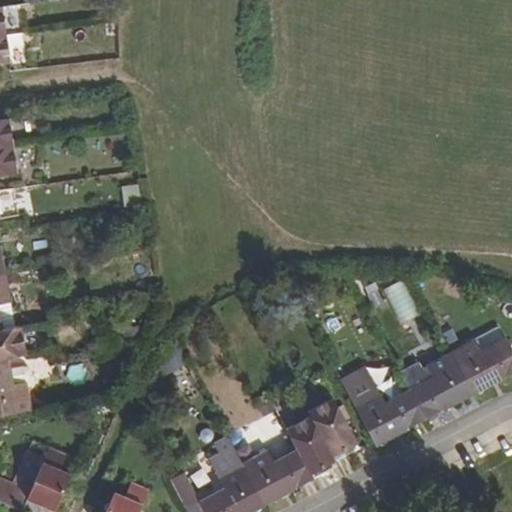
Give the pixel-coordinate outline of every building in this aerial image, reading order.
[(0,64),(10,63),(6,35),(0,36),(0,64)] [(0,148),(13,146),(9,119),(0,120),(0,148)] [(0,176),(17,174),(13,146),(0,148),(0,176)] [(123,205),(139,202),(135,183),(120,186),(123,205)] [(0,331),(1,331),(0,325),(0,303),(9,302),(4,275),(0,275),(0,331)] [(401,280),(383,290),(402,325),(420,316),(401,280)] [(15,328),(9,302),(0,303),(0,325),(1,331),(15,328)] [(0,360),(7,359),(27,354),(21,327),(15,328),(1,331),(0,331),(0,360)] [(451,355),(471,392),(494,380),(497,381),(511,372),(511,350),(506,339),(482,352),(476,341),(451,355)] [(410,392),(425,420),(450,406),(451,402),(471,392),(451,355),(422,369),(419,363),(401,373),(410,392)] [(0,416),(30,411),(25,383),(12,385),(7,359),(0,360),(0,416)] [(355,406),(373,441),(374,443),(398,430),(401,432),(425,420),(410,392),(386,404),(380,391),(355,406)] [(310,415),(335,461),(346,455),(344,450),(357,444),(333,398),(309,412),(310,415)] [(298,451),(313,480),(325,473),(322,468),(335,461),(310,415),(286,429),(298,451)] [(0,475),(0,501),(22,510),(27,499),(52,510),(68,474),(58,470),(64,454),(47,447),(30,488),(0,475)] [(243,465),(263,503),(283,493),(287,494),(313,480),(298,451),(275,464),(268,451),(243,465)] [(201,503),(205,511),(246,511),(263,503),(243,465),(219,478),(225,490),(201,503)] [(116,494),(109,511),(142,511),(151,491),(135,484),(129,499),(116,494)]
